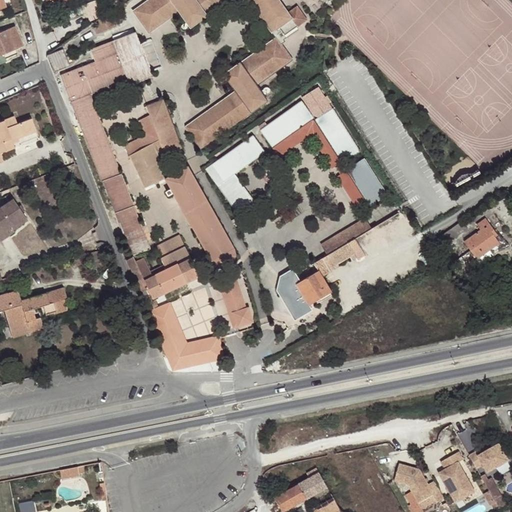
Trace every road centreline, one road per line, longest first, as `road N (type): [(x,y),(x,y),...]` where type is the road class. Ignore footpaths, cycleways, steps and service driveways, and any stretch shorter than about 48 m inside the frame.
road 1 (residential): [(0,88),(39,71),(50,77),(154,345),(157,375)]
road 2 (secondary): [(511,342),(209,405)]
road 3 (secondary): [(0,462),(261,410)]
road 4 (secondary): [(261,410),(511,361)]
road 5 (unclassified): [(253,459),(485,411)]
road 6 (secondary): [(209,405),(0,443)]
road 7 (unclassified): [(157,375),(0,406)]
